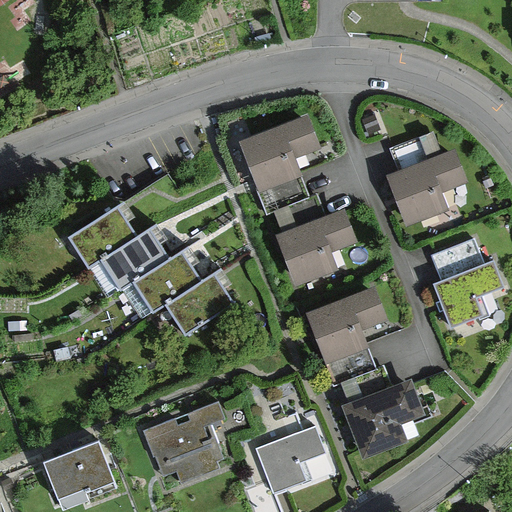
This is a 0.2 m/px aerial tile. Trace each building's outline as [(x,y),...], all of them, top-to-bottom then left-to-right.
[(307,115),(237,142),(264,211),(307,195),(293,158),(319,148),(307,115)] [(453,149),(386,175),(404,220),(445,204),(439,190),(465,180),(453,149)] [(119,212),(115,206),(66,237),(85,267),(97,259),(134,235),(119,212)] [(341,207),(274,235),(294,284),(336,267),(329,250),(355,239),(341,207)] [(134,235),(97,259),(117,289),(130,281),(165,258),(150,235),(145,228),(134,235)] [(165,258),(130,281),(151,313),(163,305),(199,282),(184,259),(178,250),(165,258)] [(430,280),(446,324),(478,312),(472,295),(501,284),(492,258),(430,280)] [(199,282),(163,305),(183,335),(232,304),(217,281),(212,273),(199,282)] [(373,288),(305,313),(322,360),(366,344),(359,325),(384,315),(373,288)] [(406,378),(340,404),(359,455),(401,439),(394,421),(419,411),(406,378)] [(217,404),(142,432),(159,477),(173,472),(176,481),(223,463),(208,424),(223,418),(217,404)] [(313,426),(253,450),(270,492),(301,480),(294,462),(323,451),(313,426)] [(96,442),(41,464),(56,501),(86,488),(88,493),(113,483),(96,442)]
